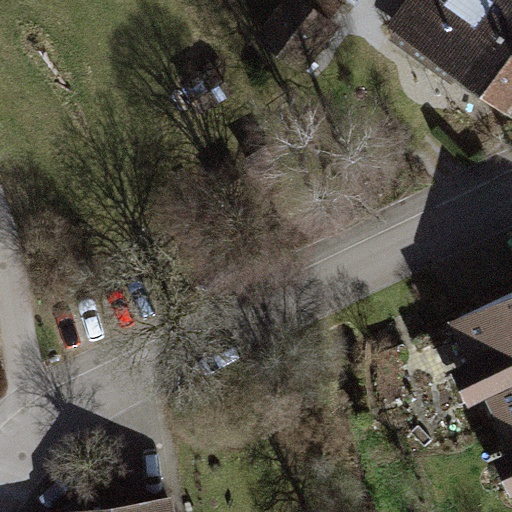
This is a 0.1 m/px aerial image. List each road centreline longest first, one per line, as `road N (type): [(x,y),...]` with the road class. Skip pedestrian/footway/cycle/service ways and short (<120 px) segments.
road 1 (residential): [(43,434),(221,336),(511,200)]
road 2 (residential): [(0,225),(43,434)]
